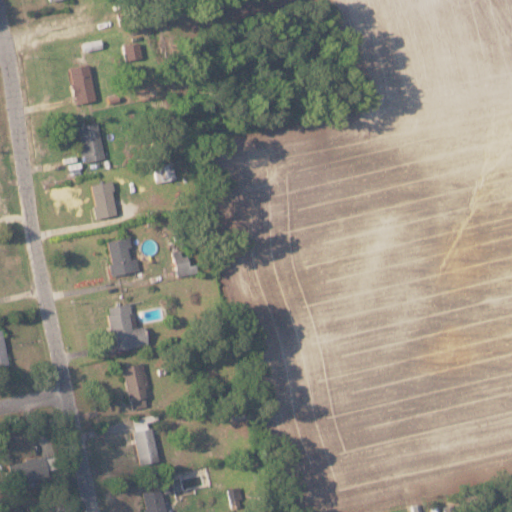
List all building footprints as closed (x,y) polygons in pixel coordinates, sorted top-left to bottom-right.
[(122,45),(126,59),(142,56),(139,41),(122,45)] [(75,102),(95,99),(89,63),(70,66),(75,102)] [(102,158),(98,122),(78,124),(82,160),(102,158)] [(97,218),(117,214),(111,180),(90,184),(97,218)] [(140,269),(137,257),(132,258),(127,236),(106,241),(114,275),(140,269)] [(177,276),(197,272),(193,253),(182,256),(181,250),(172,251),(177,276)] [(108,306),(115,349),(147,344),(144,325),(135,326),(131,302),(108,306)] [(0,365),(9,364),(1,328),(0,328),(0,365)] [(122,365),(131,409),(147,406),(145,396),(150,394),(143,361),(122,365)] [(131,418),(139,463),(158,460),(151,421),(158,419),(157,413),(131,418)] [(52,457),(10,460),(11,477),(53,475),(52,457)] [(141,492),(145,511),(166,511),(160,487),(141,492)]
